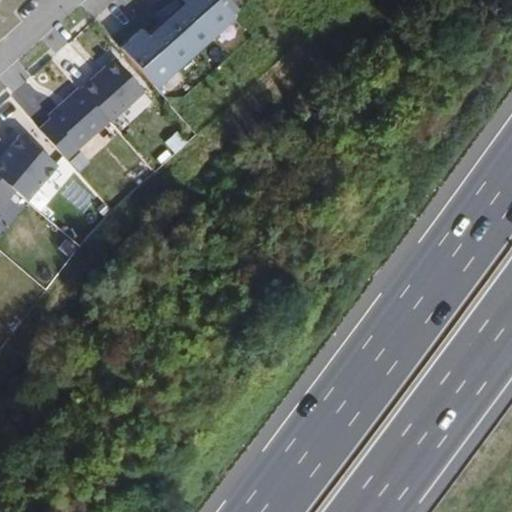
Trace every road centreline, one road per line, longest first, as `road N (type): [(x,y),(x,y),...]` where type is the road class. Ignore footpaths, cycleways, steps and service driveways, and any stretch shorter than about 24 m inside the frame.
road 1 (track): [(0,398),(298,53),(356,0)]
road 2 (motorway): [(511,170),(258,511)]
road 3 (motorway): [(367,511),(511,317)]
